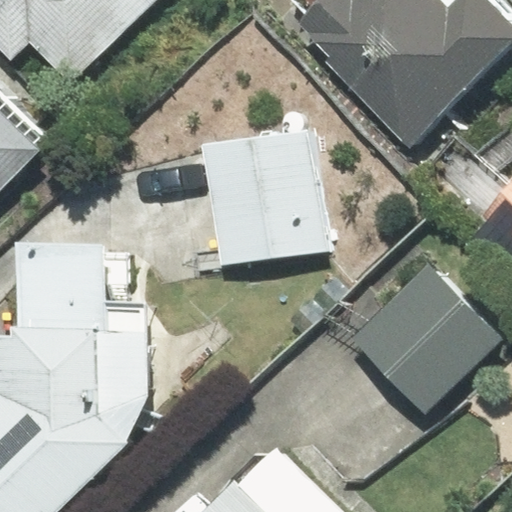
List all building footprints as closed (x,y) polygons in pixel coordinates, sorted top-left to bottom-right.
[(0,0),(0,48),(11,59),(29,42),(71,86),(159,0),(0,0)] [(412,138),(511,38),(511,25),(486,0),(291,0),(290,1),(306,17),(298,25),(412,138)] [(0,187),(49,140),(0,89),(0,187)] [(474,226),(511,264),(511,184),(511,185),(456,130),(422,163),(479,221),(474,226)] [(312,140),(215,146),(223,267),(320,260),(312,140)] [(0,511),(67,511),(133,449),(147,349),(147,327),(108,326),(108,289),(134,290),(134,258),(24,257),(21,345),(4,344),(0,398),(0,511)] [(430,259),(343,339),(419,423),(507,343),(430,259)] [(245,511),(235,502),(225,511),(245,511)]
